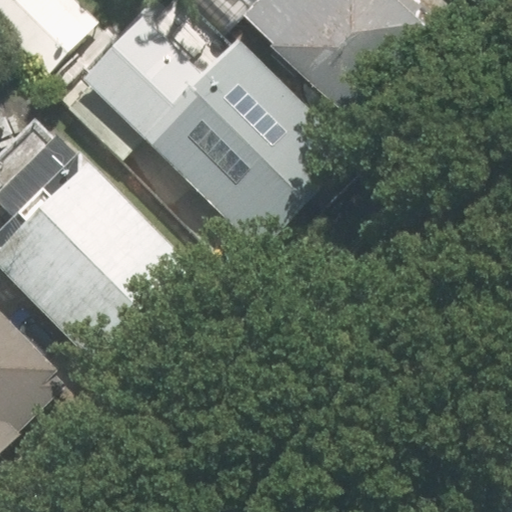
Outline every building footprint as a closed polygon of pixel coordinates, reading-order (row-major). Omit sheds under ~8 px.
[(99,27),(73,0),(0,0),(0,37),(41,82),(99,27)] [(193,0),(178,0),(60,101),(119,170),(144,149),(245,268),(347,181),(193,0)] [(328,99),(422,3),(419,0),(245,0),(236,9),(328,99)] [(194,280),(44,130),(0,173),(0,286),(94,380),(194,280)] [(0,329),(0,478),(74,403),(0,329)] [(511,511),(511,467),(477,511),(511,511)]
